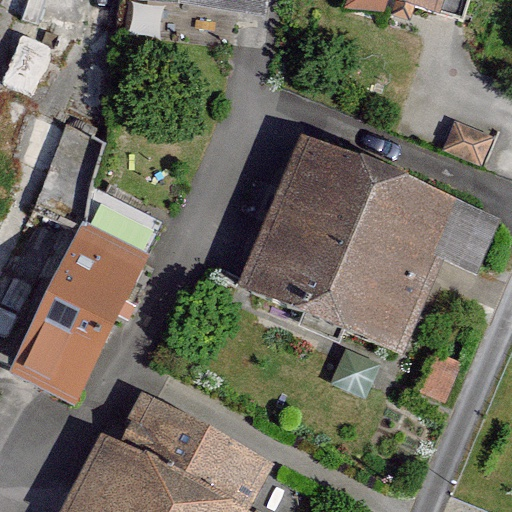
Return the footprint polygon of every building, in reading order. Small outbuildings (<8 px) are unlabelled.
[(259,13),(260,0),(152,0),(153,4),(259,13)] [(382,0),(462,26),(470,0),(382,0)] [(75,234),(84,193),(96,124),(11,84),(0,106),(0,359),(4,362),(75,234)] [(480,256),(493,223),(293,145),(231,305),(387,366),(436,238),(480,256)] [(4,362),(83,399),(163,231),(84,193),(75,234),(4,362)] [(464,372),(438,362),(422,403),(449,414),(464,372)] [(257,511),(277,472),(146,410),(97,511),(257,511)]
